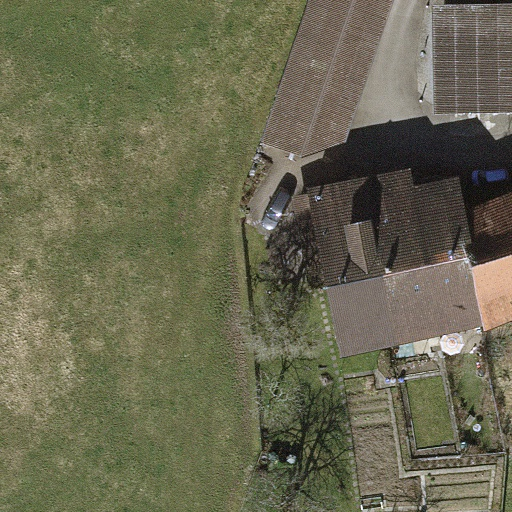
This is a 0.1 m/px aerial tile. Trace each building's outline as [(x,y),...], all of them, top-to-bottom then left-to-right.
[(388,0),(387,0),(313,0),(264,142),(301,155),(341,139),(388,0)] [(511,13),(442,15),(444,112),(511,109),(511,13)] [(364,185),(397,348),(446,339),(416,191),(413,175),(364,185)] [(416,191),(446,339),(492,329),(470,221),(462,182),(416,191)] [(364,185),(316,194),(348,358),(397,348),(364,185)] [(511,203),(470,221),(492,329),(511,320),(511,203)]
